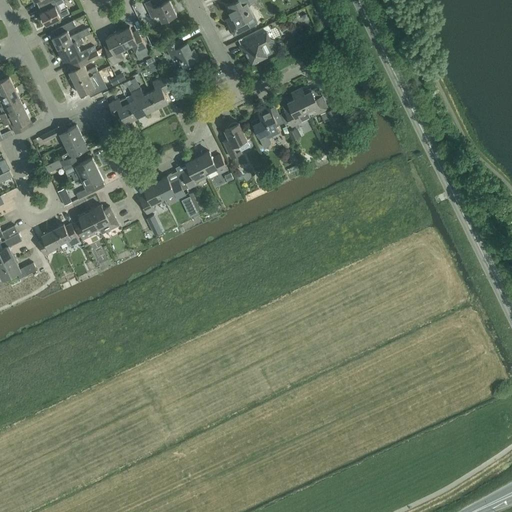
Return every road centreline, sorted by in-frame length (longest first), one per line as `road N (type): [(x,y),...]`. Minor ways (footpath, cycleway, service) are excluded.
road 1 (tertiary): [(511,313),(358,0)]
road 2 (residential): [(53,277),(29,224),(57,210),(47,189),(24,181),(12,155),(15,137),(55,116)]
road 3 (residential): [(126,177),(201,137),(206,110),(240,94)]
